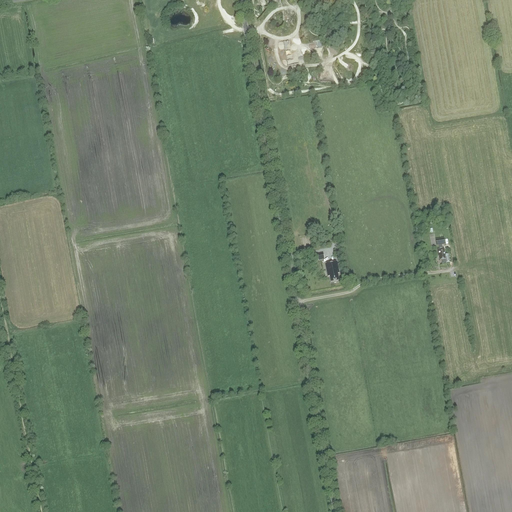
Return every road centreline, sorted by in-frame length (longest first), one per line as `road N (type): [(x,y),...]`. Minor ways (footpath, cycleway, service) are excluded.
road 1 (unclassified): [(295,299),(240,0)]
road 2 (unclassified): [(336,511),(295,299)]
road 3 (unclassified): [(295,299),(344,290),(361,278),(451,269)]
